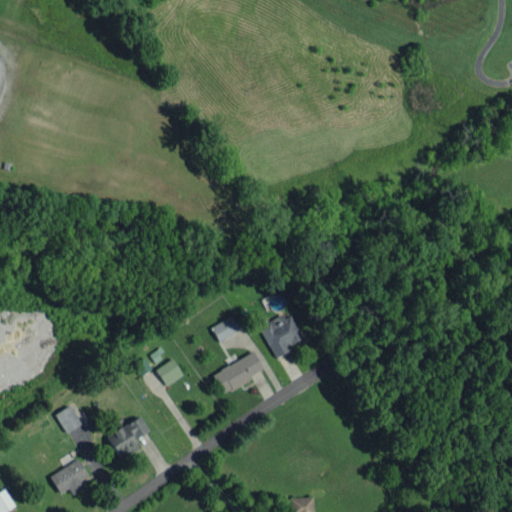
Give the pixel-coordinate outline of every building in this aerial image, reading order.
[(258,327),(274,357),(289,349),(286,345),(301,337),(288,311),(258,327)] [(217,340),(238,329),(230,315),(209,326),(217,340)] [(262,371),(253,352),(210,372),(220,392),(262,371)] [(154,369),(165,385),(181,374),(170,358),(154,369)] [(64,432),(79,423),(67,404),(52,413),(64,432)] [(132,439),(147,430),(139,415),(105,434),(118,458),(137,448),(132,439)] [(59,493),(67,488),(70,494),(84,486),(79,479),(86,475),(75,458),(47,475),(59,493)] [(0,511),(13,505),(3,488),(0,489),(0,511)] [(311,511),(311,496),(288,497),(288,511),(311,511)]
